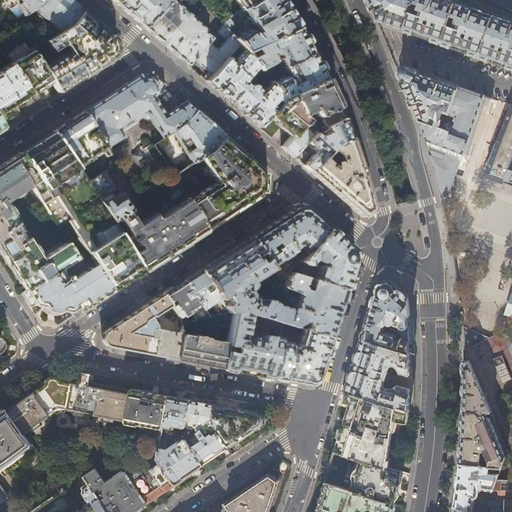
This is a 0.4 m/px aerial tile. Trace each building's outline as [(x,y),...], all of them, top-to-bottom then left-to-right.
[(16,5),(12,0),(2,0),(9,9),(16,5)] [(12,0),(16,5),(22,15),(33,8),(45,0),(12,0)] [(45,0),(33,8),(36,14),(43,19),(57,33),(70,25),(81,12),(68,0),(67,0),(45,0)] [(167,1),(168,0),(119,0),(117,3),(131,16),(145,28),(167,1)] [(281,0),(254,0),(240,10),(246,18),(242,21),(240,26),(242,28),(231,36),(236,42),(242,50),(245,54),(253,50),(269,41),(265,35),(273,31),(277,38),(297,27),(293,19),(290,14),(282,1),(281,0)] [(233,0),(240,10),(254,0),(233,0)] [(368,0),(372,7),(377,20),(404,29),(413,0),(368,0)] [(449,20),(456,0),(455,0),(413,0),(404,29),(420,35),(441,43),(447,25),(449,20)] [(477,8),(456,0),(449,20),(462,24),(460,29),(447,25),(441,43),(461,50),(479,56),(494,14),(477,8)] [(170,3),(167,1),(145,28),(173,52),(187,65),(193,58),(201,65),(208,72),(204,76),(208,79),(224,58),(236,42),(231,36),(226,29),(221,23),(208,38),(189,23),(191,21),(171,2),(170,3)] [(70,25),(57,33),(45,41),(51,51),(57,48),(60,54),(41,67),(49,80),(57,92),(87,73),(111,58),(112,57),(114,54),(115,51),(116,48),(115,45),(114,43),(113,40),(101,29),(81,12),(70,25)] [(511,20),(494,14),(479,56),(497,63),(511,67),(511,47),(511,43),(511,20)] [(220,22),(221,23),(226,29),(232,25),(227,18),(220,22)] [(304,40),(297,27),(277,38),(269,41),(253,50),(256,56),(250,59),(255,66),(260,72),(273,65),(274,64),(274,62),(271,56),(277,53),(279,57),(276,58),(277,61),(281,69),(310,52),(304,40)] [(9,63),(10,64),(28,93),(39,86),(49,80),(41,67),(30,50),(9,63)] [(250,59),(245,54),(242,50),(234,58),(235,61),(231,65),(224,58),(208,79),(206,81),(231,103),(258,127),(268,114),(271,111),(267,107),(274,99),(278,102),(281,98),(269,83),(268,82),(259,92),(251,85),(252,84),(251,83),(250,84),(248,82),(245,85),(242,83),(244,79),(255,66),(250,59)] [(318,66),(310,52),(281,69),(278,70),(281,77),(269,83),(281,98),(323,77),(318,66)] [(21,98),(28,93),(10,64),(0,70),(0,112),(2,111),(1,109),(11,103),(20,97),(21,98)] [(449,114),(459,86),(406,66),(403,67),(401,70),(400,72),(400,75),(411,103),(417,118),(438,126),(441,125),(442,123),(442,121),(442,119),(440,119),(442,115),(441,112),(443,111),(443,112),(449,114)] [(261,74),(264,78),(272,73),(270,69),(261,74)] [(112,93),(82,112),(105,149),(108,147),(123,137),(121,133),(149,115),(153,122),(152,122),(162,138),(171,132),(181,126),(194,111),(184,102),(163,116),(153,98),(159,94),(165,85),(153,75),(147,74),(140,78),(139,76),(112,93)] [(331,94),(323,77),(281,98),(278,102),(271,111),(268,114),(279,124),(292,135),(304,121),(312,117),(336,106),(331,94)] [(454,150),(464,153),(485,95),(459,86),(449,114),(444,128),(438,126),(417,118),(422,135),(429,154),(433,168),(440,193),(444,194),(442,198),(441,197),(443,207),(446,199),(447,199),(462,159),(452,155),(454,150)] [(339,113),(336,106),(312,117),(315,123),(317,128),(341,117),(339,113)] [(486,176),(504,183),(508,173),(511,162),(511,106),(509,113),(506,112),(485,167),(489,168),(486,176)] [(181,126),(171,132),(191,164),(200,159),(211,151),(224,137),(210,124),(194,111),(181,126)] [(75,117),(53,131),(76,167),(86,161),(88,165),(96,160),(96,156),(100,158),(104,155),(105,157),(109,155),(105,149),(82,112),(75,117)] [(315,123),(312,117),(304,121),(292,135),(281,147),(286,151),(292,157),(309,137),(307,135),(309,132),(305,128),(315,123)] [(344,125),(341,117),(317,128),(309,137),(292,157),(300,164),(308,171),(329,146),(348,137),(346,131),(344,125)] [(38,140),(19,153),(49,198),(42,203),(57,228),(67,221),(94,264),(112,292),(126,282),(143,271),(131,252),(129,249),(121,237),(112,222),(87,183),(76,167),(53,131),(38,140)] [(211,151),(200,159),(215,184),(187,201),(206,230),(223,219),(258,196),(259,195),(260,193),(264,193),(265,173),(262,173),(260,169),(239,150),(224,137),(211,151)] [(358,163),(348,137),(329,146),(308,171),(320,181),(361,217),(371,210),(363,182),(358,163)] [(147,147),(157,164),(161,161),(151,145),(150,145),(147,147)] [(464,153),(454,150),(452,155),(462,159),(468,161),(470,156),(464,153)] [(49,198),(19,153),(0,164),(0,252),(25,290),(60,268),(76,258),(66,242),(41,259),(39,255),(40,254),(38,251),(37,249),(33,243),(32,244),(14,216),(15,215),(13,212),(12,209),(8,204),(7,205),(4,201),(11,196),(12,197),(13,197),(19,194),(23,191),(22,189),(29,185),(41,203),(42,203),(49,198)] [(87,183),(112,222),(117,219),(122,220),(129,232),(121,237),(129,249),(138,244),(141,248),(134,253),(133,251),(131,252),(143,271),(152,265),(177,249),(206,230),(187,201),(179,189),(168,197),(171,203),(137,225),(130,214),(131,210),(120,192),(114,197),(99,175),(87,183)] [(278,219),(251,237),(270,267),(292,251),(292,250),(297,246),(305,254),(328,227),(318,219),(307,210),(295,209),(278,219)] [(328,227),(305,254),(288,273),(296,275),(302,263),(303,264),(306,264),(315,259),(315,260),(317,262),(319,263),(322,263),(321,267),(320,266),(319,265),(317,265),(316,266),(312,280),(345,290),(355,259),(352,248),(340,238),(328,227)] [(280,282),(270,267),(251,237),(225,254),(200,270),(219,298),(224,295),(228,300),(228,303),(224,306),(228,312),(233,311),(238,310),(251,314),(259,316),(270,299),(254,300),(248,291),(250,289),(252,287),(252,285),(251,282),(260,277),(268,289),(274,292),(280,282)] [(72,278),(71,276),(67,275),(65,276),(60,268),(25,290),(20,293),(30,308),(35,305),(44,307),(45,309),(47,311),(49,312),(52,313),(54,313),(57,312),(59,312),(62,311),(70,313),(73,317),(112,292),(94,264),(72,278)] [(193,274),(184,280),(204,310),(220,300),(219,298),(200,270),(193,274)] [(307,324),(305,330),(330,338),(338,313),(345,290),(312,280),(296,275),(288,273),(282,280),(284,281),(282,285),(284,288),(295,291),(297,295),(293,305),(290,307),(278,304),(270,299),(259,316),(266,318),(283,323),(293,326),(305,320),(307,324)] [(173,287),(163,294),(171,305),(182,323),(187,322),(183,316),(191,312),(196,320),(208,317),(204,310),(184,280),(173,287)] [(377,285),(361,338),(409,353),(408,341),(401,340),(396,339),(396,335),(383,331),(384,327),(387,326),(387,324),(389,325),(391,325),(393,325),(393,327),(401,329),(403,330),(405,330),(406,329),(407,328),(408,326),(407,320),(407,318),(408,316),(410,315),(408,298),(402,292),(390,281),(377,285)] [(154,316),(171,305),(163,294),(146,304),(123,320),(106,331),(104,332),(103,334),(102,337),(102,339),(102,341),(104,344),(106,345),(108,347),(137,352),(175,359),(180,334),(181,333),(159,329),(160,319),(151,318),(150,317),(152,315),(154,316)] [(238,310),(233,311),(227,343),(222,368),(245,372),(272,377),(279,341),(280,338),(263,336),(262,337),(248,335),(251,314),(238,310)] [(282,328),(283,323),(266,318),(264,323),(274,327),(274,326),(282,328)] [(464,338),(464,350),(499,336),(496,335),(489,337),(463,327),(464,338)] [(318,377),(330,338),(305,330),(301,329),(297,344),(292,347),(289,346),(289,343),(279,341),(272,377),(294,381),(307,384),(318,377)] [(193,337),(180,334),(175,359),(195,363),(222,368),(227,343),(208,339),(208,338),(204,337),(203,336),(201,335),(199,335),(198,336),(194,335),(193,337)] [(410,372),(409,353),(361,338),(353,364),(345,391),(410,411),(409,391),(408,389),(407,388),(398,385),(395,386),(391,388),(389,388),(387,386),(386,385),(385,383),(385,381),(387,381),(387,380),(390,372),(389,371),(389,370),(389,368),(390,367),(391,366),(394,365),(396,366),(398,368),(400,372),(401,373),(402,373),(408,374),(409,374),(410,372)] [(464,390),(463,412),(478,412),(481,415),(484,414),(491,411),(470,360),(463,361),(464,390)] [(126,420),(132,391),(105,386),(76,381),(64,378),(64,380),(62,381),(62,380),(61,379),(59,378),(58,377),(55,377),(52,377),(49,379),(48,381),(47,382),(46,384),(45,384),(44,383),(42,384),(22,398),(6,410),(23,433),(59,407),(126,420)] [(162,429),(169,396),(151,393),(132,389),(132,391),(126,420),(126,422),(162,429)] [(410,411),(345,391),(342,401),(353,404),(346,427),(341,442),(335,440),(333,447),(336,448),(335,452),(361,459),(387,467),(392,436),(395,419),(408,422),(409,414),(414,416),(414,412),(410,411)] [(179,398),(169,396),(162,429),(161,435),(172,437),(174,425),(185,428),(186,425),(191,400),(179,398)] [(203,403),(191,400),(186,425),(186,426),(188,428),(190,429),(192,429),(195,427),(198,431),(203,428),(212,421),(215,405),(203,403)] [(241,410),(215,405),(212,421),(217,429),(229,447),(250,433),(257,429),(257,428),(259,427),(261,425),(262,423),(263,421),(262,418),(262,417),(260,415),(259,414),(257,413),(253,414),(253,412),(241,410)] [(0,412),(0,468),(31,444),(23,433),(6,410),(6,408),(0,412)] [(486,418),(484,414),(481,415),(478,412),(463,412),(462,438),(459,463),(482,466),(483,455),(480,455),(481,454),(485,452),(488,462),(488,466),(496,467),(501,468),(505,457),(489,417),(488,417),(486,418)] [(208,435),(203,428),(198,431),(197,432),(202,439),(190,446),(203,465),(217,456),(229,447),(217,429),(208,435)] [(157,458),(160,462),(174,484),(189,474),(203,465),(190,446),(186,440),(183,439),(168,450),(159,448),(157,458)] [(136,464),(126,471),(147,503),(161,494),(174,484),(160,462),(150,469),(150,467),(149,466),(147,466),(145,467),(140,459),(137,461),(139,462),(138,463),(139,465),(137,466),(136,464)] [(398,490),(401,472),(387,467),(361,459),(352,490),(395,503),(398,490)] [(488,466),(482,466),(459,463),(457,485),(454,505),(475,511),(484,511),(485,510),(476,507),(477,498),(478,498),(481,496),(482,489),(492,491),(496,479),(498,473),(496,473),(496,467),(488,466)] [(84,476),(91,485),(95,492),(100,488),(106,497),(101,501),(109,511),(133,511),(147,503),(126,471),(125,470),(122,472),(121,472),(116,476),(114,474),(105,480),(96,468),(84,476)] [(267,511),(278,480),(271,474),(253,486),(228,503),(229,506),(227,507),(226,508),(226,509),(226,511),(267,511)] [(485,510),(484,511),(475,511),(454,505),(452,511),(511,511),(511,480),(496,479),(492,491),(485,510)] [(352,490),(326,482),(320,500),(315,511),(364,511),(365,510),(368,508),(381,511),(393,511),(395,503),(352,490)] [(109,511),(101,501),(95,492),(91,485),(84,490),(83,493),(89,501),(77,509),(78,511),(109,511)]
